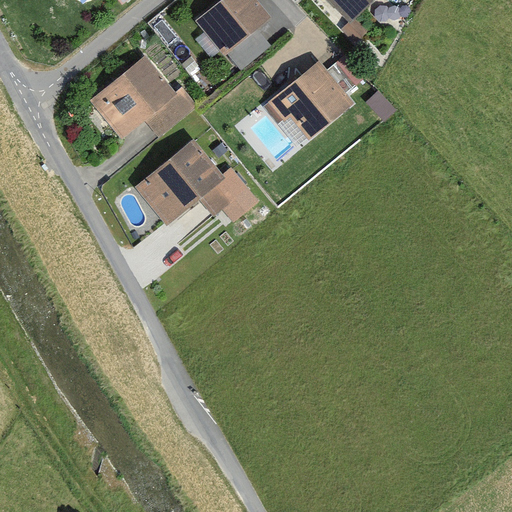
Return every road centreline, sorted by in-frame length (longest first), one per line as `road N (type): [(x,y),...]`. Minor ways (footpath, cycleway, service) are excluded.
road 1 (residential): [(32,102),(187,385)]
road 2 (residential): [(32,102),(163,0)]
road 3 (unclassified): [(187,385),(257,511)]
